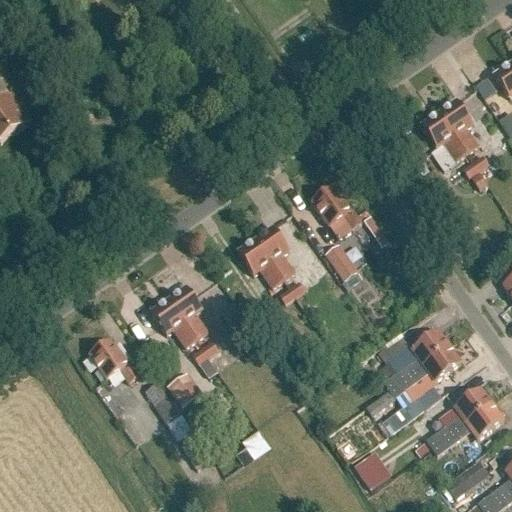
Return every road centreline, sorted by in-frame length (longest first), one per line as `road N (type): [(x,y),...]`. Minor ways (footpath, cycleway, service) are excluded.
road 1 (unclassified): [(0,349),(335,117)]
road 2 (residential): [(511,367),(335,117)]
road 3 (unclassified): [(335,117),(506,0)]
